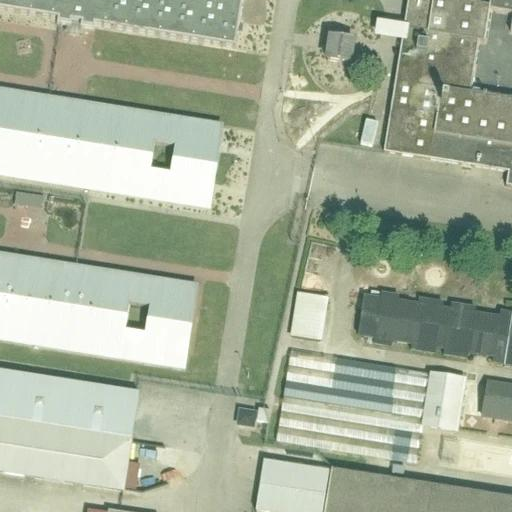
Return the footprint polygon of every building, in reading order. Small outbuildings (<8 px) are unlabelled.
[(243,0),(0,0),(0,18),(235,56),(243,0)] [(511,0),(409,0),(384,159),(507,179),(505,194),(511,195),(511,0)] [(358,61),(358,38),(332,38),(331,61),(358,61)] [(224,132),(0,95),(0,184),(210,219),(224,132)] [(200,291),(0,260),(0,349),(187,378),(200,291)] [(298,295),(294,340),(326,343),(330,298),(298,295)] [(511,317),(500,315),(499,321),(475,317),(476,311),(451,308),(450,313),(441,312),(442,307),(419,303),(418,309),(397,305),(398,300),(381,297),(380,303),(363,300),(357,339),(374,342),(374,347),(390,349),(390,344),(412,347),(411,353),(435,357),(435,352),(444,353),(443,359),(467,363),(468,357),(493,361),(492,366),(511,369),(511,317)] [(423,430),(455,435),(463,384),(292,356),(278,445),(417,467),(423,430)] [(0,378),(0,427),(133,449),(140,400),(0,378)] [(511,424),(511,390),(488,386),(482,419),(511,424)] [(0,511),(0,481),(124,501),(133,449),(0,427),(0,511)] [(323,511),(329,477),(264,467),(256,511),(323,511)] [(511,511),(511,506),(329,477),(323,511),(511,511)]
